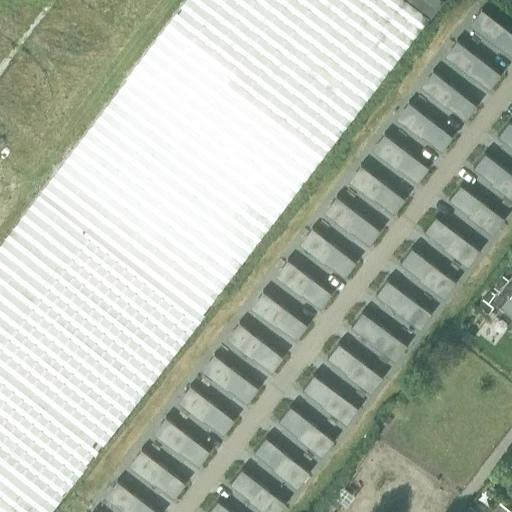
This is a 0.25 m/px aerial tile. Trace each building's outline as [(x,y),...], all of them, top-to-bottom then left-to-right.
[(0,511),(47,511),(429,15),(408,0),(183,0),(76,142),(42,186),(0,240),(0,511)] [(497,45),(464,19),(455,30),(489,56),(497,45)] [(442,48),(433,60),(467,86),(475,74),(442,48)] [(420,77),(411,88),(445,114),(453,103),(420,77)] [(398,106),(389,117),(423,143),(432,131),(398,106)] [(376,135),(367,146),(401,172),(410,161),(376,135)] [(511,146),(503,157),(511,164),(511,146)] [(355,163),(346,174),(380,200),(388,189),(355,163)] [(511,207),(511,192),(489,175),(481,186),(510,209),(511,207)] [(332,192),(324,203),(357,229),(366,218),(332,192)] [(496,227),(467,204),(458,215),(488,238),(496,227)] [(310,221),(301,232),(335,258),(344,247),(310,221)] [(475,255),(445,232),(437,243),(466,266),(475,255)] [(289,248),(280,260),(314,286),(322,274),(289,248)] [(452,285),(422,262),(414,273),(444,296),(452,285)] [(511,291),(511,274),(493,299),(511,313),(511,294),(510,293),(511,291)] [(267,277),(258,288),(292,314),(301,302),(267,277)] [(430,313),(401,290),(392,301),(422,324),(430,313)] [(245,305),(236,317),(270,342),(278,331),(245,305)] [(408,342),(378,319),(369,330),(399,353),(408,342)] [(476,335),(468,330),(463,337),(470,343),(476,335)] [(223,334),(214,345),(248,371),(256,360),(223,334)] [(387,370),(357,347),(348,358),(378,381),(387,370)] [(201,362),(192,373),(226,399),(235,388),(201,362)] [(364,398),(335,375),(326,386),(356,409),(364,398)] [(179,390),(170,401),(204,427),(213,416),(179,390)] [(342,427),(313,404),(304,415),(334,438),(342,427)] [(157,419),(149,430),(182,456),(191,445),(157,419)] [(324,459),(290,433),(281,444),(315,470),(324,459)] [(134,448),(126,460),(159,486),(168,474),(134,448)] [(268,460),(260,472),(293,498),(302,486),(268,460)] [(511,474),(511,472),(506,468),(500,475),(504,479),(509,479),(511,474)] [(113,477),(104,488),(135,511),(139,511),(146,502),(113,477)] [(275,511),(246,489),(237,500),(252,511),(275,511)] [(511,511),(511,509),(500,500),(493,510),(493,511),(511,511)]
